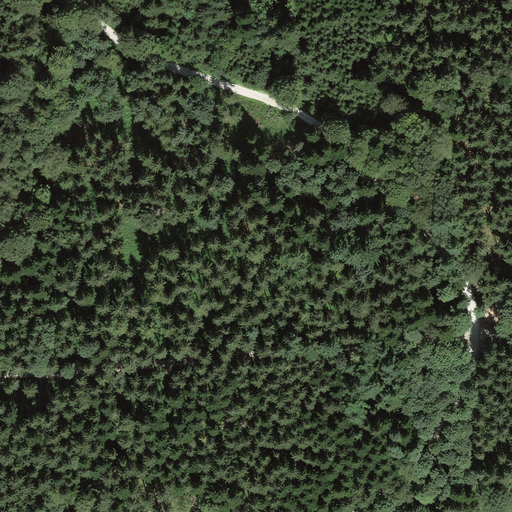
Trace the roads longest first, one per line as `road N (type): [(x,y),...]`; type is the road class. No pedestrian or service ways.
road 1 (track): [(352,511),(422,450),(473,364),(462,276),(449,253),(324,130),(291,109),(148,57),(113,38),(78,0)]
road 2 (track): [(511,331),(280,359),(0,372)]
